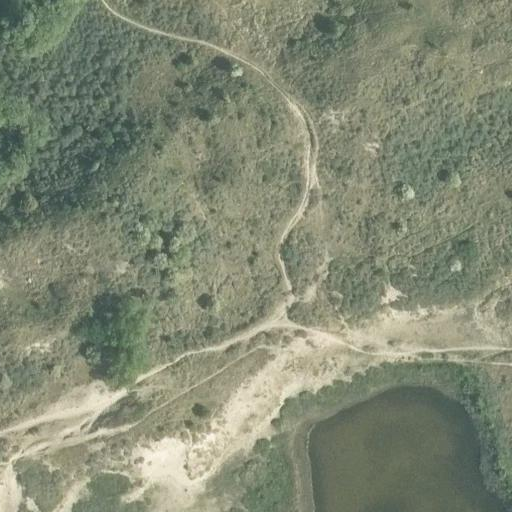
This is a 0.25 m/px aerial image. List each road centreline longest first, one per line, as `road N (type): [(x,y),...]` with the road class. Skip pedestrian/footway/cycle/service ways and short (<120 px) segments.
road 1 (unknown): [(511,350),(336,339),(272,313),(78,417),(0,438)]
road 2 (unknown): [(107,0),(124,19),(227,49),(304,125),(305,203),(284,232),(279,258),(293,290),(282,317)]
